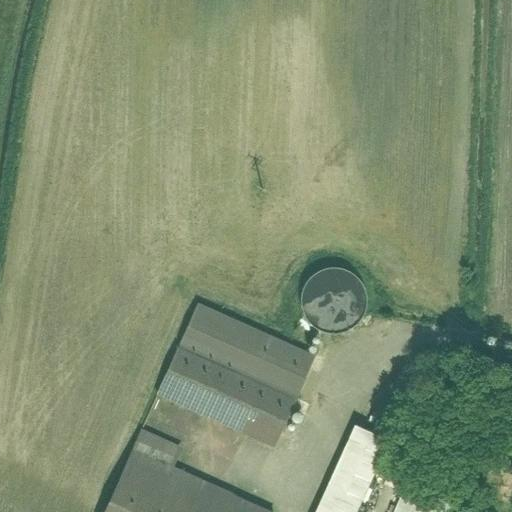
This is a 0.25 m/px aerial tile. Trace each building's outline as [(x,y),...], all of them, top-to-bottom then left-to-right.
[(303,294),(300,308),(311,333),(327,343),(353,342),(371,327),(377,308),(370,286),(358,274),(330,270),(312,280),(303,294)] [(203,306),(164,401),(280,449),(319,353),(203,306)] [(361,432),(325,511),(368,511),(391,461),(397,448),(361,432)] [(146,437),(111,511),(260,511),(175,473),(184,454),(146,437)] [(447,511),(410,495),(402,511),(447,511)]
